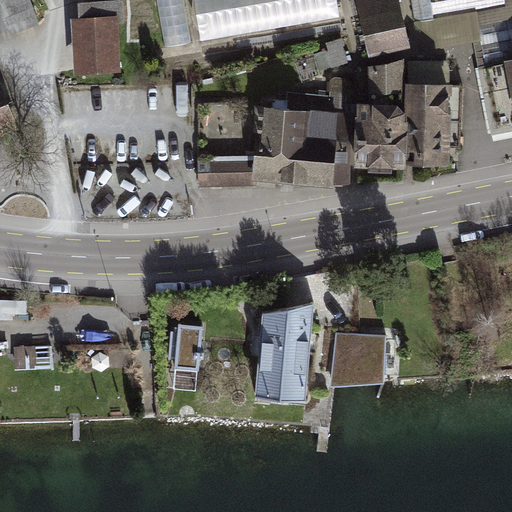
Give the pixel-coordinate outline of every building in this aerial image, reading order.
[(0,0),(0,34),(43,17),(36,0),(0,0)] [(165,0),(145,0),(155,56),(174,53),(165,0)] [(187,0),(168,0),(177,53),(196,50),(187,0)] [(335,0),(191,0),(200,46),(340,22),(335,0)] [(397,0),(356,0),(371,62),(410,53),(397,0)] [(505,0),(409,0),(415,28),(508,13),(505,0)] [(116,17),(71,20),(75,77),(121,73),(116,17)] [(356,103),(355,168),(406,169),(406,167),(408,122),(409,85),(405,85),(404,59),(368,66),(368,103),(356,103)] [(511,61),(481,68),(495,136),(511,132),(511,61)] [(0,133),(19,125),(0,81),(0,133)] [(465,86),(409,85),(408,122),(464,124),(465,86)] [(352,114),(258,107),(254,164),(199,165),(198,189),(254,186),(254,180),(331,189),(349,184),(352,114)] [(464,124),(408,122),(406,167),(450,166),(450,147),(463,148),(464,124)] [(116,166),(100,167),(100,182),(116,181),(116,166)] [(313,304),(263,314),(254,396),(306,401),(313,304)] [(200,368),(205,323),(183,320),(177,366),(200,368)] [(387,336),(336,334),(330,387),(384,383),(387,336)]
